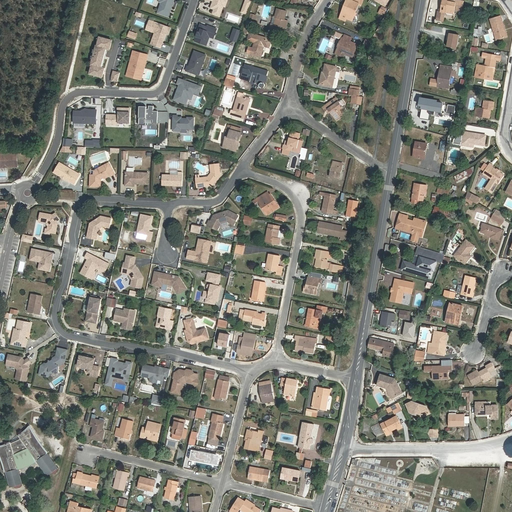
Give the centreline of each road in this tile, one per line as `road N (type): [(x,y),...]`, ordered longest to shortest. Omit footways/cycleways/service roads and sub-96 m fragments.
road 1 (residential): [(252,370),(70,335),(58,325),(81,206),(98,198),(171,205)]
road 2 (residential): [(32,185),(52,153),(69,95),(159,92),(193,0)]
road 3 (residential): [(276,361),(301,208),(284,186),(242,170)]
road 4 (secondary): [(391,172),(356,377)]
road 5 (secondary): [(420,0),(391,172)]
road 6 (residential): [(343,447),(459,448),(511,438)]
road 7 (residential): [(88,457),(90,449),(224,482)]
